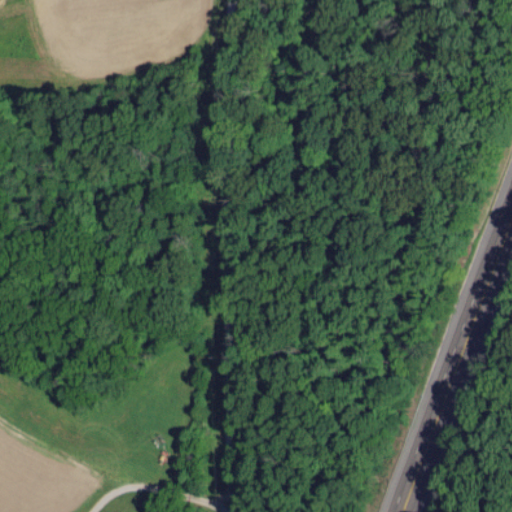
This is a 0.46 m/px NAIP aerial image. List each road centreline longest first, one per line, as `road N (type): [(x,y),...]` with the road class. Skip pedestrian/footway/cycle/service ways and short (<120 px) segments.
road 1 (residential): [(236,511),(235,0)]
road 2 (primary): [(395,511),(511,191)]
